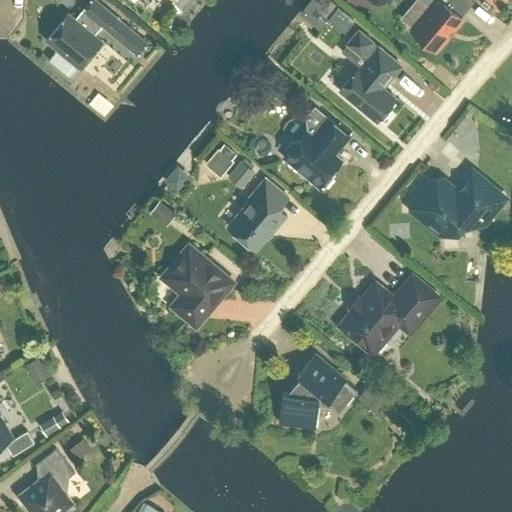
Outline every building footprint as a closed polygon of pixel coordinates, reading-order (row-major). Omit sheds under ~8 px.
[(89,0),(83,8),(91,15),(83,25),(68,12),(46,38),(80,66),(102,40),(94,34),(102,24),(106,28),(116,16),(97,0),(89,0)] [(331,0),(310,0),(300,13),(320,29),(328,19),(344,31),(355,19),(331,0)] [(423,0),(431,6),(411,30),(435,50),(462,17),(445,3),(447,0),(423,0)] [(358,66),(339,89),(377,120),(396,98),(382,87),(401,64),(378,46),(360,68),(358,66)] [(327,116),(314,105),(305,116),(306,129),(283,156),(319,186),(336,165),(329,159),(350,134),(327,115),(327,116)] [(219,173),(235,152),(221,141),(204,162),(219,173)] [(430,179),(410,203),(411,208),(439,232),(448,231),(461,216),(464,218),(474,218),(476,215),(484,222),(505,197),(477,173),(460,193),(443,178),(430,179)] [(251,199),(229,226),(254,247),(266,232),(269,235),(287,214),(279,207),(288,196),(265,176),(248,197),(251,199)] [(169,281),(183,292),(173,304),(193,321),(198,321),(229,283),(229,278),(191,247),(186,247),(178,258),(173,258),(174,262),(168,269),(169,281)] [(413,323),(437,295),(413,275),(394,298),(376,283),(344,322),(344,327),(372,350),(402,313),(413,323)] [(315,352),(297,373),(301,376),(292,387),(291,392),(282,391),(278,421),(315,426),(318,404),(331,406),(335,402),(342,408),(357,390),(345,379),(346,378),(315,352)] [(0,413),(0,446),(6,443),(13,454),(34,441),(27,429),(14,437),(0,413)] [(35,462),(44,474),(18,493),(30,510),(28,511),(59,511),(73,501),(66,492),(69,475),(74,471),(56,446),(35,462)]
